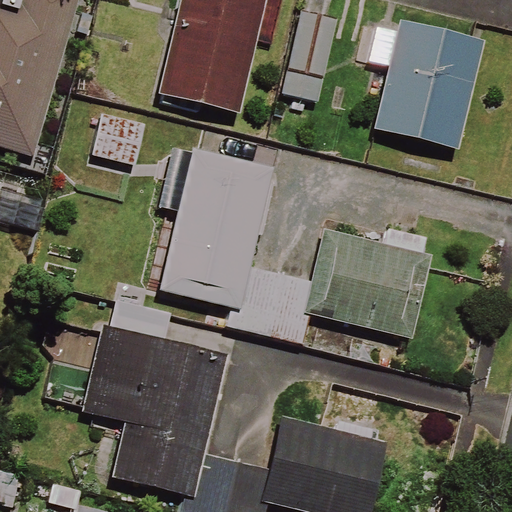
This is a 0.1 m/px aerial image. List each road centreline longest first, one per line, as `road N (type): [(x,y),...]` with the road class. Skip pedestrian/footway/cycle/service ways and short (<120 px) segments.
road 1 (unknown): [(511,269),(156,174)]
road 2 (unknown): [(511,459),(236,386)]
road 3 (unknown): [(511,52),(329,0)]
